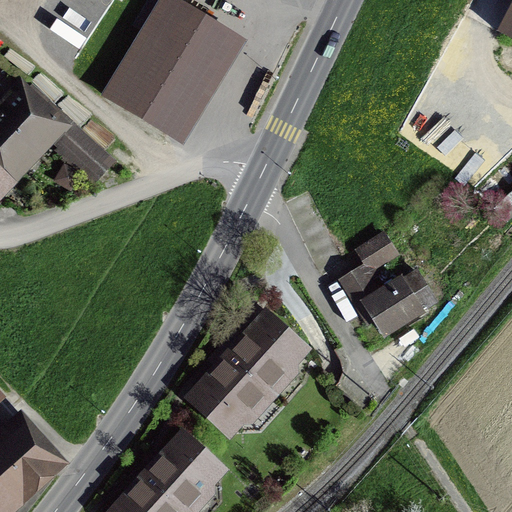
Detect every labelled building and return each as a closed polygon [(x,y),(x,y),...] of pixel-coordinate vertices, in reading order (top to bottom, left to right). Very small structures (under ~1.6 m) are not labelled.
[(74,0),(59,23),(87,41),(113,0),(74,0)] [(145,30),(105,96),(167,134),(228,34),(171,0),(149,0),(135,25),(145,30)] [(511,9),(500,33),(511,39),(511,9)] [(23,94),(0,118),(0,150),(40,109),(23,94)] [(40,109),(0,150),(0,183),(56,125),(40,109)] [(371,269),(395,255),(382,235),(359,250),(371,269)] [(416,272),(378,295),(361,269),(348,278),(352,284),(347,288),(368,322),(374,319),(384,334),(435,302),(416,272)] [(301,353),(264,319),(194,397),(231,430),(241,419),(248,419),(257,409),(256,402),(276,381),(283,380),(292,370),(291,364),(301,353)] [(0,398),(0,507),(53,461),(23,427),(0,447),(0,400),(1,399),(0,398)] [(218,473),(181,439),(114,511),(182,511),(192,501),(200,501),(208,491),(208,484),(218,473)]
